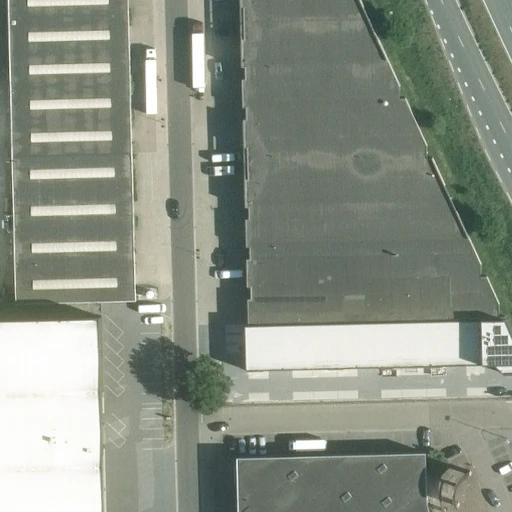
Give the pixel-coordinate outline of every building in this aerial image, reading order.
[(8,0),(15,266),(16,304),(115,302),(134,301),(135,301),(135,289),(135,273),(135,263),(134,253),(128,0),(8,0)] [(239,0),(240,8),(243,8),(244,39),(241,39),(242,67),(245,67),(245,79),(242,79),(243,108),(246,108),(246,119),(243,120),(244,148),(247,148),(248,179),(244,179),(245,207),(249,207),(249,219),(245,219),(246,247),(250,247),(250,259),(246,259),(247,287),(250,287),(251,299),(247,299),(248,324),(324,322),(437,320),(505,318),(505,317),(499,317),(499,304),(486,277),(481,277),(481,265),(432,158),(427,158),(427,146),(405,98),(400,99),(400,87),(360,0),(239,0)] [(0,511),(105,511),(104,449),(101,317),(34,318),(0,318),(0,511)] [(511,331),(506,319),(482,320),(483,366),(494,365),(504,375),(511,374),(511,331)] [(408,367),(483,365),(482,320),(407,322),(408,367)] [(327,369),(408,367),(407,322),(326,323),(327,369)] [(326,323),(245,325),(246,371),(327,369),(326,323)] [(430,511),(429,509),(428,506),(428,504),(427,500),(427,497),(426,453),(237,458),(238,511),(430,511)]
